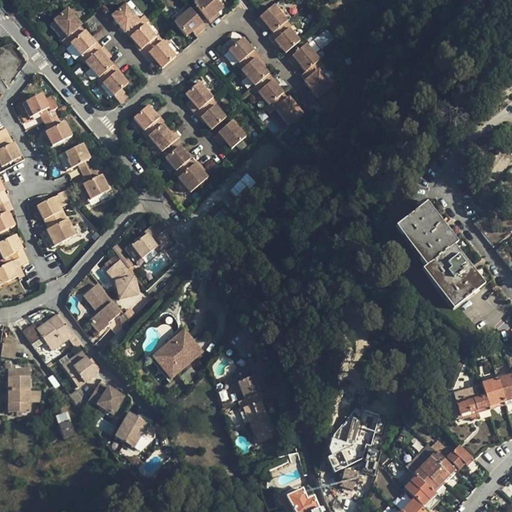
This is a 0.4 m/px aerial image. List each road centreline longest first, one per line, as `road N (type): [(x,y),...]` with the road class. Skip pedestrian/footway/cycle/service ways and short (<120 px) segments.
road 1 (residential): [(146,192),(258,308),(282,389)]
road 2 (residential): [(0,14),(146,192)]
road 3 (residential): [(146,192),(60,292),(0,314)]
road 4 (residential): [(437,172),(511,284)]
